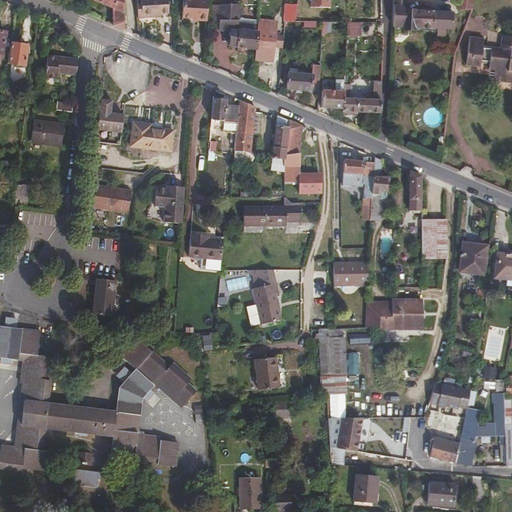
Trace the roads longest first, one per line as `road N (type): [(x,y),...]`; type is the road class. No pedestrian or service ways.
road 1 (secondary): [(377,146),(26,0)]
road 2 (residential): [(388,0),(377,146)]
road 3 (secondary): [(511,203),(377,146)]
